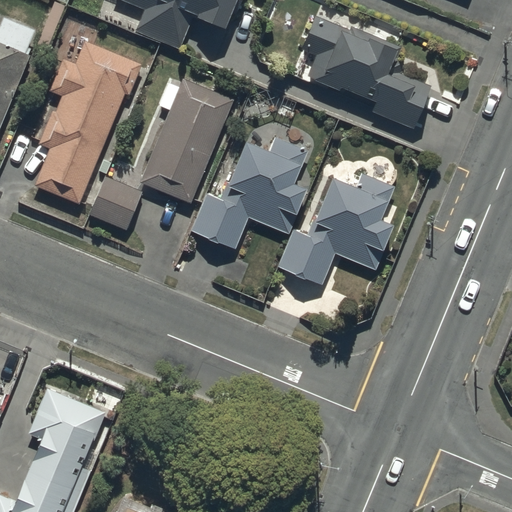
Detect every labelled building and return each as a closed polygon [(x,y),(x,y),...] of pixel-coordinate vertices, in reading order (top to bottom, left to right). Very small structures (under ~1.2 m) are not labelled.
[(123,0),(146,9),(137,30),(181,49),(193,21),(225,34),(238,0),(123,0)] [(352,30),(318,15),(302,49),(318,56),(308,79),(339,93),(342,88),(376,103),(373,112),(415,131),(432,86),(402,73),(396,58),(399,48),(353,28),(352,30)] [(0,128),(30,54),(27,53),(36,31),(4,19),(0,28),(0,128)] [(80,204),(123,94),(129,96),(142,63),(84,41),(75,64),(62,59),(49,93),(61,97),(55,112),(52,110),(39,144),(48,148),(33,186),(80,204)] [(190,203),(233,99),(183,78),(179,88),(168,83),(158,106),(168,111),(139,182),(190,203)] [(192,231),(235,250),(249,218),(290,235),(308,191),(295,185),(309,151),(276,137),(269,153),(247,144),(223,199),(209,193),(192,231)] [(357,188),(333,179),(312,234),(296,228),(280,269),(323,286),(336,253),(378,270),(394,228),(381,223),(395,186),(362,174),(357,188)] [(142,193),(106,177),(89,216),(125,231),(142,193)] [(0,497),(0,511),(73,511),(99,451),(92,448),(106,414),(47,390),(27,437),(39,442),(14,503),(0,497)]
